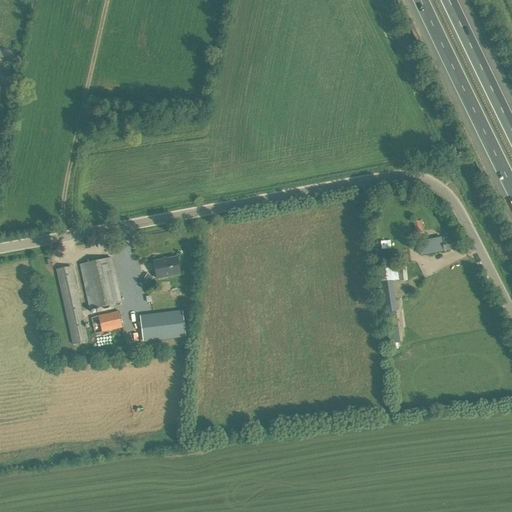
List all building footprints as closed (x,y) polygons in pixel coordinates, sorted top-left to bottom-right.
[(23,43),(14,41),(13,47),(22,49),(23,43)] [(0,47),(0,62),(13,66),(16,52),(0,47)] [(423,231),(421,221),(413,222),(414,233),(423,231)] [(434,231),(423,234),(426,252),(458,248),(457,239),(440,242),(440,239),(436,240),(434,231)] [(176,257),(153,262),(157,279),(180,274),(176,257)] [(111,258),(80,265),(89,310),(121,303),(111,258)] [(71,267),(56,270),(73,345),(87,342),(71,267)] [(394,268),(378,270),(387,345),(399,344),(391,282),(396,282),(394,268)] [(118,311),(91,318),(95,334),(122,328),(118,311)] [(151,315),(141,316),(144,340),(146,340),(150,339),(154,339),(184,335),(184,333),(183,331),(181,311),(180,311),(179,311),(177,311),(171,312),(151,315)]
